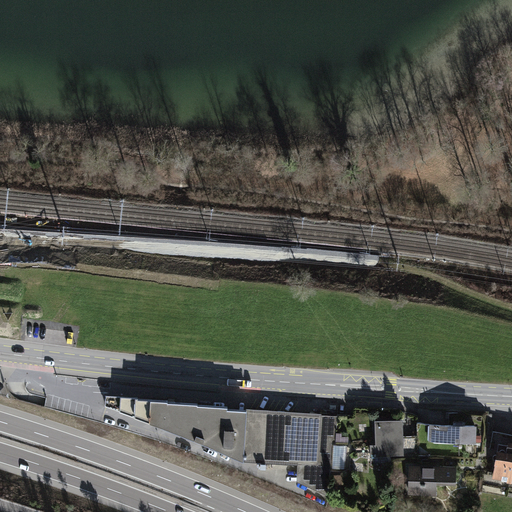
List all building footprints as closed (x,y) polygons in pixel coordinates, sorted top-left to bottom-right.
[(338,415),(107,394),(106,406),(247,459),(333,467),(338,415)] [(404,453),(403,419),(375,420),(376,444),(372,444),(372,454),(404,453)] [(481,429),(433,427),(432,447),(480,449),(481,429)] [(511,448),(498,448),(497,455),(511,456),(511,448)] [(511,457),(502,456),(497,483),(511,485),(511,457)] [(461,471),(410,469),(408,502),(441,503),(441,492),(461,493),(461,471)]
